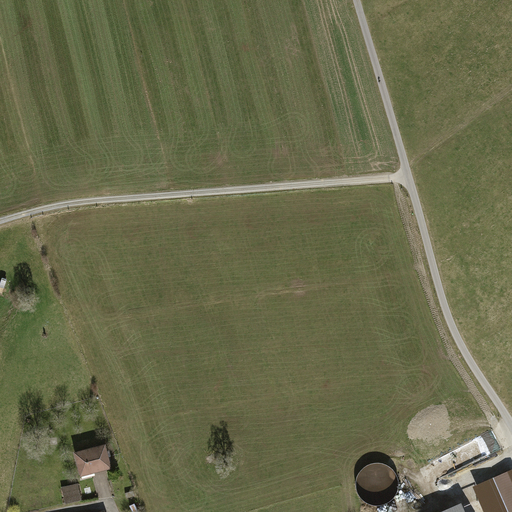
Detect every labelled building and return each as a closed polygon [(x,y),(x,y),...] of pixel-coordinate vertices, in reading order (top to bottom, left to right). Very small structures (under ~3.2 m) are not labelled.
[(102,444),(71,451),(77,476),(108,469),(102,444)] [(384,503),(393,496),(397,483),(391,469),(380,463),(367,464),(357,472),(354,486),(361,500),(373,505),(384,503)] [(511,511),(511,469),(511,467),(483,479),(489,492),(476,497),(481,511),(511,511)] [(77,485),(61,488),(65,504),(80,501),(77,485)] [(462,511),(458,502),(433,511),(462,511)]
